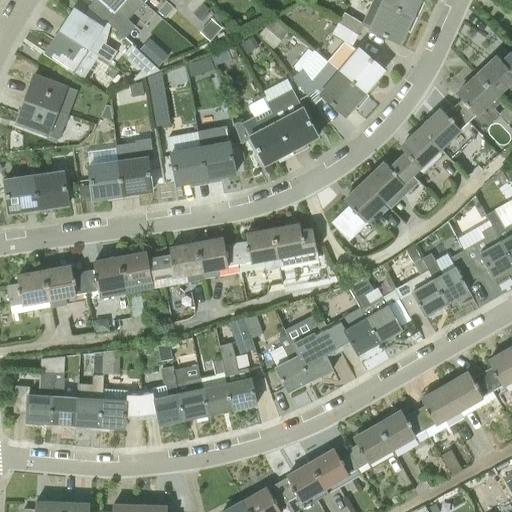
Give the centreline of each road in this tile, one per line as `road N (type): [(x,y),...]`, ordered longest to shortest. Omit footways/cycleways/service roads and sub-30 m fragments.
road 1 (residential): [(0,243),(257,205),(318,180),(387,125),(429,66),(460,0)]
road 2 (residential): [(0,457),(129,465),(233,449),(330,413),(511,309)]
